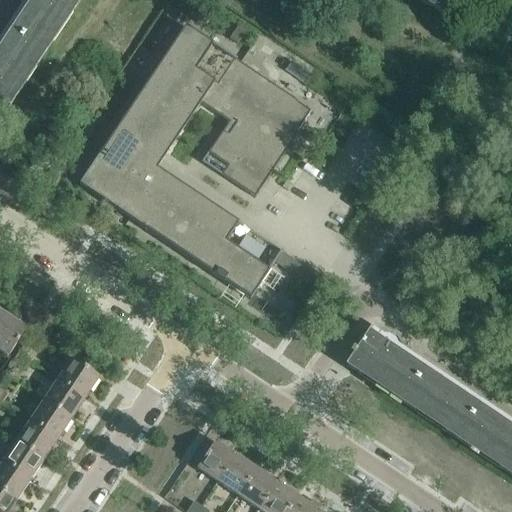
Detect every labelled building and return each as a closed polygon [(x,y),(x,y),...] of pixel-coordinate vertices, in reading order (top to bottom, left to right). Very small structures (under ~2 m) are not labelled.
[(24,0),(19,9),(0,37),(0,106),(7,111),(80,0),(24,0)] [(448,9),(453,0),(419,0),(433,9),(443,16),(448,9)] [(209,7),(198,23),(204,27),(215,11),(209,7)] [(238,27),(229,39),(237,45),(246,32),(238,27)] [(210,170),(263,206),(276,186),(321,120),(193,34),(87,193),(259,308),(290,261),(248,233),(165,177),(209,111),(237,130),(210,170)] [(301,68),(292,62),(285,72),(294,78),(301,68)] [(0,352),(7,358),(25,330),(5,317),(0,324),(0,352)] [(377,387),(511,477),(511,421),(418,358),(415,362),(402,354),(404,349),(402,344),(399,342),(396,340),(393,338),(388,338),(375,330),(360,354),(357,352),(355,356),(357,357),(350,369),(377,387)] [(85,371),(93,360),(72,346),(65,357),(70,361),(57,382),(84,400),(98,379),(85,371)] [(35,355),(23,347),(17,356),(29,363),(35,355)] [(11,365),(23,373),(29,363),(17,356),(11,365)] [(84,400),(57,382),(42,403),(70,421),(84,400)] [(70,421),(42,403),(29,423),(56,441),(70,421)] [(56,441),(29,423),(16,443),(43,461),(56,441)] [(43,461),(16,443),(2,463),(30,481),(43,461)] [(214,443),(196,469),(218,483),(235,457),(214,443)] [(235,457),(218,483),(237,497),(255,471),(235,457)] [(0,466),(0,490),(16,501),(30,481),(2,463),(0,466)] [(255,471),(237,497),(258,511),(276,485),(255,471)] [(276,485),(258,511),(259,511),(286,511),(296,498),(276,485)] [(8,511),(16,501),(0,490),(0,511),(8,511)] [(296,498),(286,511),(315,511),(316,511),(296,498)] [(194,503),(187,511),(198,511),(201,508),(194,503)]
